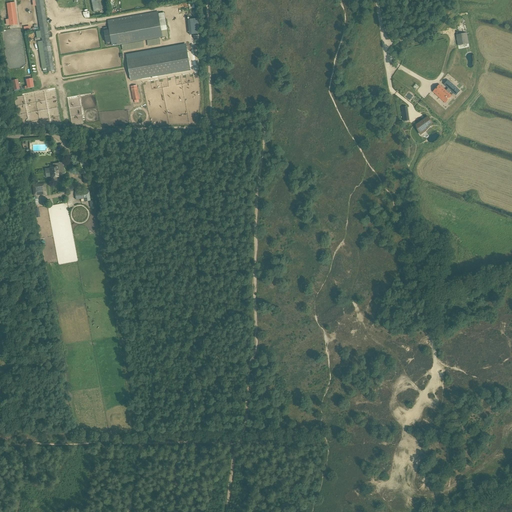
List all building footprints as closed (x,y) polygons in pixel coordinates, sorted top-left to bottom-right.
[(35,0),(40,31),(36,32),(37,39),(42,38),(42,41),(37,42),(42,69),(42,70),(43,70),(43,73),(54,71),(42,0),(35,0)] [(90,0),(93,12),(101,10),(99,0),(90,0)] [(15,25),(12,3),(6,4),(9,26),(15,25)] [(113,47),(163,38),(158,12),(108,21),(113,47)] [(189,36),(201,34),(199,18),(187,20),(189,36)] [(467,33),(456,35),(458,46),(469,44),(467,33)] [(186,44),(126,55),(127,60),(131,81),(191,70),(189,61),(189,58),(187,49),(186,44)] [(446,91),(440,85),(433,93),(445,103),(452,96),(449,93),(451,91),(454,94),(458,89),(448,80),(444,85),(448,89),(446,91)] [(137,85),(131,87),(131,89),(133,101),(137,100),(140,100),(138,87),(137,85)] [(428,117),(417,125),(421,132),(433,123),(428,117)] [(50,169),(45,170),(46,174),(51,173),(52,182),(59,182),(59,173),(64,173),(63,167),(64,167),(64,166),(63,165),(63,164),(62,164),(61,163),(60,163),(59,163),(59,164),(55,164),(53,165),(53,168),(50,168),(50,169)] [(44,184),(33,185),(34,196),(46,194),(44,184)] [(89,192),(89,190),(75,192),(76,200),(84,199),(84,202),(91,201),(89,192)]
